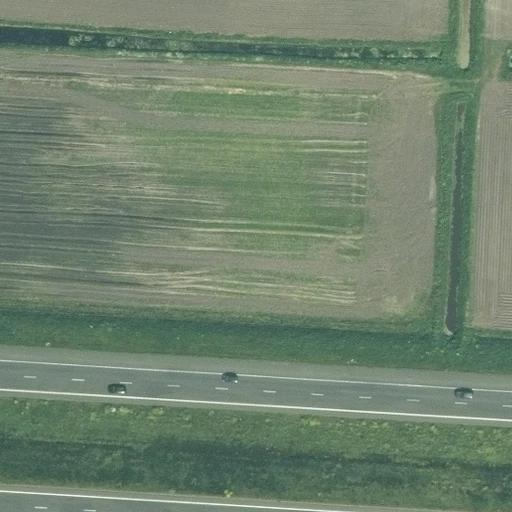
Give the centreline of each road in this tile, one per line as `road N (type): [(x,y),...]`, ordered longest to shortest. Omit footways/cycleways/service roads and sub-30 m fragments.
road 1 (motorway): [(511,407),(0,376)]
road 2 (motorway): [(0,502),(155,511)]
